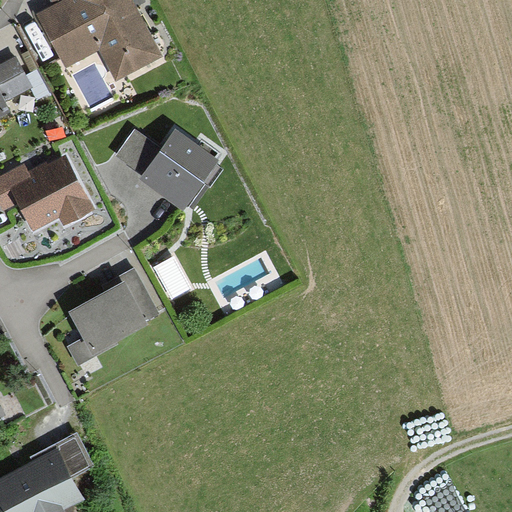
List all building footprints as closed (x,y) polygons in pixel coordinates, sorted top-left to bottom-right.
[(50,0),(54,6),(37,14),(65,67),(97,51),(113,81),(163,55),(134,0),(50,0)] [(0,117),(12,111),(7,102),(33,88),(16,56),(0,64),(0,117)] [(40,100),(50,96),(42,73),(31,77),(40,100)] [(218,160),(175,130),(163,147),(136,128),(117,155),(144,173),(139,180),(183,210),(218,160)] [(95,208),(66,154),(29,174),(23,164),(0,176),(0,202),(5,211),(18,204),(33,230),(60,216),(65,225),(95,208)] [(182,260),(160,267),(171,301),(193,295),(182,260)] [(134,269),(102,286),(105,293),(69,313),(83,337),(66,347),(77,368),(120,345),(117,341),(148,324),(147,321),(159,314),(134,269)] [(92,463),(75,432),(30,456),(34,464),(0,481),(0,511),(65,511),(66,511),(86,501),(71,474),(92,463)]
